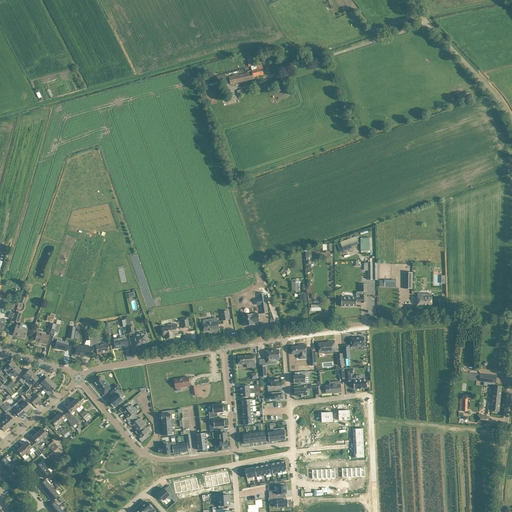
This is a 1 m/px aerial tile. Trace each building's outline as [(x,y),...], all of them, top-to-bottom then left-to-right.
[(253,74),(253,77),(263,75),(262,70),(261,64),(257,65),(257,66),(256,66),(256,65),(255,65),(253,58),(254,57),(253,54),(249,55),(252,70),(253,74)] [(240,75),(229,77),(230,79),(231,84),(242,81),(254,79),(253,77),(253,74),(252,70),(252,71),(248,71),(248,73),(240,75)] [(209,81),(205,82),(206,86),(210,85),(210,86),(227,81),(225,74),(214,77),(211,78),(208,78),(209,81)] [(289,86),(271,92),(273,98),(278,97),(279,99),(291,95),(289,86)] [(340,243),(337,244),(340,252),(343,251),(344,252),(352,249),(350,246),(358,243),(356,237),(340,243)] [(371,238),(360,238),(360,251),(372,251),(371,238)] [(377,263),(368,263),(368,267),(368,279),(377,279),(377,267),(377,263)] [(404,272),(404,289),(412,289),(412,272),(404,272)] [(297,282),(292,282),(292,290),(296,290),(296,292),(301,292),(300,281),(299,282),(297,282)] [(420,297),(417,297),(417,305),(432,306),(432,297),(427,297),(427,294),(420,294),(420,297)] [(341,297),(341,306),(356,306),(356,302),(361,302),(361,303),(367,303),(367,295),(361,296),(361,298),(356,298),(356,297),(353,297),(353,296),(348,296),(348,297),(341,297)] [(267,303),(260,305),(261,313),(268,312),(267,303)] [(224,315),(221,316),(222,320),(229,319),(228,310),(224,311),(224,315)] [(48,316),(46,321),(50,322),(51,319),(53,320),(55,314),(51,313),(50,316),(48,316)] [(254,323),(260,322),(258,314),(253,315),(253,314),(243,315),(244,326),(255,324),(254,323)] [(181,319),(182,328),(189,327),(188,318),(181,319)] [(208,323),(202,323),(204,332),(211,331),(220,330),(218,321),(214,322),(214,319),(207,320),(208,323)] [(49,323),(47,332),(54,334),(54,332),(55,327),(56,324),(49,323)] [(168,327),(162,328),(163,336),(165,336),(166,339),(175,338),(175,335),(179,334),(177,324),(173,325),(174,327),(168,328),(168,327)] [(16,325),(14,330),(13,335),(18,337),(18,336),(24,338),(27,329),(16,325)] [(35,335),(36,335),(35,340),(41,342),(47,344),(49,336),(41,333),(42,330),(37,328),(35,335)] [(146,333),(141,334),(141,332),(140,332),(138,332),(138,333),(138,334),(133,335),(136,346),(141,345),(140,343),(148,342),(147,341),(148,340),(148,339),(147,338),(146,333)] [(97,336),(91,337),(91,345),(95,345),(97,354),(109,351),(107,343),(100,344),(99,343),(98,343),(97,336)] [(53,337),(51,344),(55,345),(54,348),(55,348),(55,349),(56,349),(57,349),(57,350),(58,350),(59,350),(59,349),(66,351),(68,346),(68,344),(68,343),(64,342),(61,341),(61,339),(53,337)] [(119,338),(113,339),(114,343),(115,348),(115,349),(121,347),(121,346),(121,345),(124,344),(124,345),(125,348),(128,347),(127,343),(127,340),(126,339),(123,339),(123,337),(119,338)] [(349,345),(343,345),(344,358),(350,358),(349,350),(356,349),(355,346),(365,346),(364,337),(350,338),(351,346),(349,346),(349,345)] [(328,342),(318,342),(319,352),(325,352),(325,353),(331,353),(331,351),(337,351),(336,345),(335,345),(335,340),(328,340),(328,342)] [(298,346),(291,346),(292,354),(303,354),(303,358),(306,357),(306,354),(307,354),(306,344),(298,345),(298,346)] [(76,345),(76,349),(75,354),(87,356),(88,345),(84,345),(84,346),(76,345)] [(279,350),(265,351),(267,363),(271,363),(271,359),(280,359),(279,350)] [(251,367),(256,367),(256,363),(255,354),(238,356),(239,365),(251,364),(251,367)] [(5,373),(7,375),(16,366),(11,362),(5,368),(8,370),(5,373)] [(16,366),(7,375),(8,375),(12,379),(15,377),(21,371),(16,366)] [(353,367),(344,368),(345,379),(345,382),(352,381),(353,380),(354,389),(367,388),(367,379),(357,380),(357,378),(351,378),(351,374),(353,374),(353,367)] [(25,378),(27,380),(34,374),(29,369),(20,378),(23,380),(25,378)] [(294,376),(294,383),(301,383),(301,384),(306,384),(305,376),(309,376),(308,371),(300,372),(300,375),(294,376)] [(463,373),(463,380),(477,381),(478,374),(463,373)] [(38,378),(34,374),(27,380),(30,383),(27,385),(29,388),(38,378)] [(480,374),(479,381),(493,383),(492,386),(492,389),(490,389),(490,393),(491,393),(491,398),(500,399),(502,387),(495,386),(495,383),(496,376),(480,374)] [(42,387),(44,389),(46,387),(51,381),(47,377),(38,385),(41,388),(42,387)] [(100,377),(93,382),(103,394),(110,389),(108,386),(109,385),(104,380),(104,381),(100,377)] [(190,386),(189,382),(188,377),(174,379),(176,388),(190,386)] [(275,379),(275,378),(271,379),(271,383),(268,383),(268,390),(276,389),(276,386),(282,385),(282,379),(275,379)] [(13,381),(8,387),(11,390),(17,385),(13,381)] [(49,389),(46,392),(49,396),(51,394),(51,393),(51,392),(56,386),(51,381),(46,387),(49,389)] [(325,385),(326,393),(333,392),(333,393),(342,392),(340,381),(336,381),(336,384),(325,385)] [(8,387),(5,390),(12,396),(15,393),(11,390),(8,387)] [(24,390),(22,392),(23,394),(25,395),(31,390),(28,387),(24,390)] [(114,387),(108,392),(110,395),(111,395),(111,394),(117,390),(114,387)] [(307,388),(295,389),(295,390),(294,390),(294,393),(295,393),(295,396),(299,395),(299,397),(303,397),(303,395),(307,395),(307,388)] [(276,389),(268,390),(269,397),(272,397),(273,401),(277,401),(277,399),(283,399),(283,396),(284,396),(284,393),(283,394),(283,393),(276,393),(276,389)] [(110,400),(109,401),(114,407),(120,403),(120,404),(124,401),(119,394),(121,393),(118,390),(117,390),(111,394),(111,395),(114,397),(110,400)] [(36,403),(32,397),(30,396),(28,394),(26,396),(34,405),(36,403)] [(33,396),(32,397),(36,403),(39,400),(40,399),(37,395),(36,394),(33,396)] [(16,402),(25,412),(31,407),(25,401),(22,397),(19,400),(16,402)] [(489,398),(488,410),(491,410),(494,411),(499,411),(500,399),(491,398),(489,398)] [(75,399),(70,403),(78,412),(81,410),(78,407),(81,405),(79,402),(75,399)] [(20,417),(25,412),(16,402),(10,407),(14,411),(20,417)] [(70,403),(65,408),(69,411),(71,414),(74,411),(76,414),(78,412),(70,403)] [(130,406),(127,403),(119,410),(122,413),(124,411),(126,414),(134,407),(132,405),(130,406)] [(209,417),(218,417),(217,412),(224,412),(224,411),(225,411),(224,407),(223,407),(223,404),(222,404),(222,403),(219,404),(219,405),(212,405),(213,410),(209,410),(209,417)] [(137,410),(134,407),(126,414),(128,417),(126,419),(129,422),(136,416),(137,415),(135,412),(137,410)] [(166,414),(161,414),(162,420),(172,419),(172,414),(173,414),(173,410),(166,411),(166,414)] [(350,410),(344,410),(344,420),(350,420),(350,422),(353,422),(353,419),(353,416),(350,416),(350,410)] [(7,417),(4,420),(9,426),(14,422),(11,418),(9,416),(9,415),(6,412),(4,414),(7,417)] [(55,416),(61,422),(62,424),(65,422),(63,420),(66,418),(60,412),(55,416)] [(321,418),(318,418),(319,426),(322,425),(322,422),(327,422),(327,412),(321,412),(321,418)] [(88,413),(83,417),(86,421),(87,421),(91,417),(88,413)] [(477,415),(476,422),(483,423),(484,416),(486,416),(477,415)] [(56,427),(61,422),(55,416),(50,421),(56,427)] [(139,419),(136,416),(129,422),(128,423),(131,426),(133,424),(135,427),(143,420),(141,418),(139,419)] [(225,426),(224,418),(214,419),(214,424),(210,424),(210,431),(219,430),(219,426),(225,426)] [(77,425),(71,419),(68,421),(69,421),(68,422),(72,427),(73,426),(75,428),(77,426),(77,425)] [(0,420),(0,426),(1,427),(4,431),(9,426),(4,420),(1,422),(0,420)] [(143,420),(135,427),(137,430),(135,432),(138,435),(147,427),(146,428),(144,425),(146,423),(143,420)] [(147,427),(138,435),(139,434),(141,437),(139,439),(142,442),(150,435),(148,433),(150,431),(147,427)] [(42,428),(37,433),(42,439),(47,434),(42,428)] [(219,430),(220,440),(227,439),(227,437),(228,437),(228,432),(223,433),(223,430),(219,430)] [(37,433),(32,437),(36,442),(34,444),(42,453),(45,451),(40,446),(44,442),(42,439),(37,433)] [(307,442),(307,446),(318,445),(317,433),(310,433),(310,438),(307,438),(307,442)] [(206,439),(198,440),(198,442),(199,450),(203,450),(203,452),(208,452),(207,449),(206,441),(206,439)] [(227,439),(220,440),(220,449),(224,449),(224,446),(228,446),(227,439)] [(27,442),(22,446),(29,454),(29,453),(30,455),(34,451),(39,456),(42,453),(34,444),(31,446),(27,442)] [(58,447),(54,442),(49,447),(53,451),(58,447)] [(163,447),(159,448),(159,453),(164,453),(164,454),(170,453),(170,450),(173,450),(172,445),(172,442),(169,442),(169,445),(163,445),(163,447)] [(176,442),(172,442),(172,445),(173,450),(174,454),(180,453),(180,452),(181,452),(188,451),(189,451),(188,448),(188,446),(188,443),(187,443),(180,444),(176,445),(176,442)] [(318,445),(307,446),(307,449),(308,449),(308,454),(313,453),(313,457),(322,457),(322,452),(318,452),(318,445)] [(22,446),(17,450),(23,457),(25,455),(26,457),(27,456),(27,455),(29,454),(22,446)] [(0,460),(0,464),(3,468),(9,462),(5,457),(0,460)] [(9,462),(3,468),(8,473),(14,467),(9,462)] [(34,467),(39,473),(46,467),(41,462),(34,467)] [(46,467),(39,473),(44,478),(50,472),(46,467)] [(4,479),(9,484),(15,478),(10,473),(4,479)] [(205,476),(207,487),(213,486),(211,475),(205,476)] [(15,478),(9,484),(13,489),(20,484),(15,478)] [(39,485),(43,490),(50,485),(45,479),(39,485)] [(174,482),(175,491),(176,493),(182,492),(180,482),(174,483),(174,482)] [(50,485),(43,490),(48,496),(54,490),(50,485)] [(280,497),(285,496),(285,494),(287,494),(286,486),(276,486),(277,491),(269,492),(269,497),(274,497),(280,497)] [(161,490),(158,493),(158,494),(163,500),(167,497),(169,499),(175,495),(171,488),(167,492),(164,488),(161,491),(161,490)] [(54,490),(48,496),(52,501),(59,495),(54,490)] [(280,497),(274,497),(274,501),(277,501),(277,508),(288,507),(287,500),(286,500),(280,500),(280,497)] [(249,510),(248,510),(247,511),(258,511),(258,508),(263,508),(263,499),(255,500),(256,505),(248,506),(249,510)] [(48,507),(52,511),(53,511),(59,507),(55,501),(48,507)] [(144,506),(141,509),(141,510),(143,511),(152,511),(150,509),(153,507),(149,502),(146,504),(145,504),(143,506),(144,506)]
